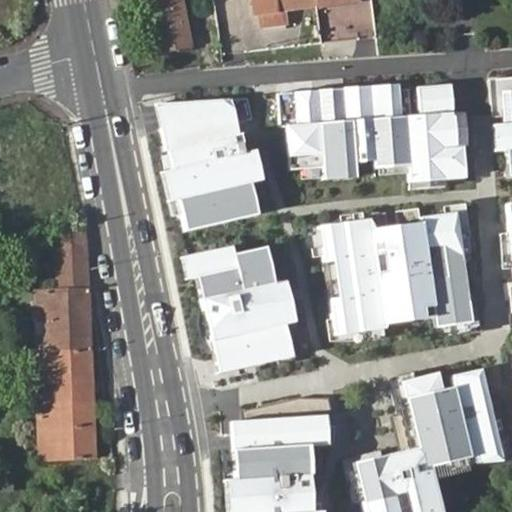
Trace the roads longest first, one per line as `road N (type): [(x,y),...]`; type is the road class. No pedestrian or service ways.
road 1 (residential): [(176,407),(492,341),(499,324),(483,102),(464,58),(220,75),(104,97)]
road 2 (tertiary): [(174,391),(132,233)]
road 3 (tertiary): [(132,233),(147,395)]
road 4 (tertiary): [(132,233),(104,97)]
